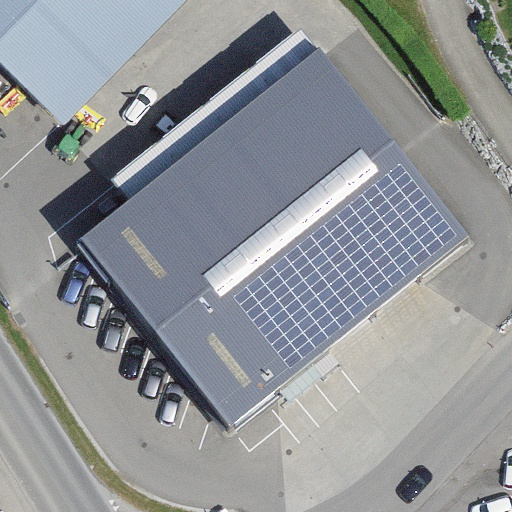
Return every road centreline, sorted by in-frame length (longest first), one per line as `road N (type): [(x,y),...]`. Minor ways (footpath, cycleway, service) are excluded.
road 1 (residential): [(381,511),(511,368)]
road 2 (secondary): [(0,376),(79,511)]
